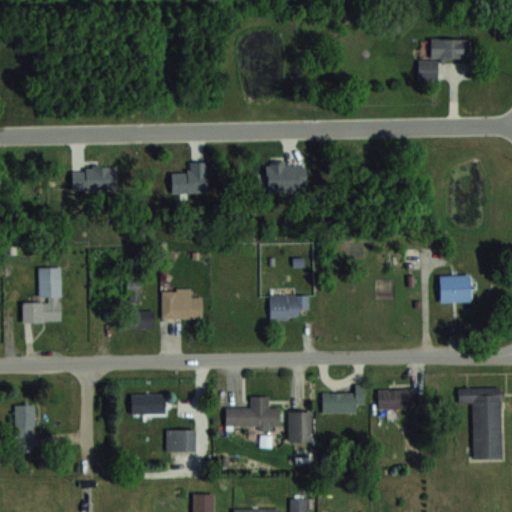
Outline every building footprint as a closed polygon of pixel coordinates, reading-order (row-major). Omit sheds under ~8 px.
[(429,59),(418,59),(417,79),(437,79),(438,60),(468,60),(468,38),(430,37),(429,59)] [(61,321),(61,266),(38,266),(39,301),(22,301),(22,321),(61,321)] [(470,274),(440,274),(440,301),(470,301),(470,274)] [(127,277),(127,301),(141,301),(141,277),(127,277)] [(202,296),(191,296),(191,288),(161,288),(161,317),(202,317),(202,296)] [(270,293),(270,318),(300,318),(300,308),(308,308),(308,293),(270,293)] [(154,309),(131,309),(131,327),(154,327),(154,309)] [(355,411),(355,402),(364,402),(364,385),(354,385),(354,392),(322,392),(322,411),(355,411)] [(472,457),(502,457),(502,386),(458,386),(458,402),(472,402),(472,457)] [(415,388),(377,388),(377,408),(415,408),(415,388)] [(168,393),(131,393),(131,412),(168,412),(168,393)] [(268,395),(251,395),(251,406),(226,407),(226,426),(279,426),(279,407),(268,407),(268,395)] [(32,404),(15,404),(15,447),(32,447),(32,404)] [(311,410),(289,410),(289,440),(311,440),(311,410)] [(195,450),(195,428),(166,428),(166,450),(195,450)] [(192,511),(211,511),(212,492),(193,492),(192,511)] [(290,511),(307,511),(308,497),(290,497),(290,511)]
